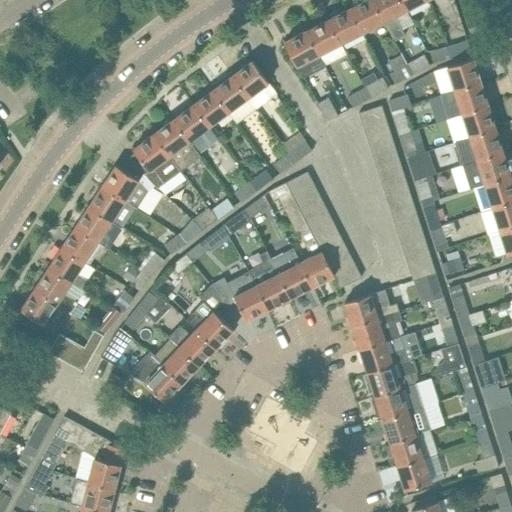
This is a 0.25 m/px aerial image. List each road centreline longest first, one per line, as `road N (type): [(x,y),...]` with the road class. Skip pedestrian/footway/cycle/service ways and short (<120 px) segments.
road 1 (unknown): [(351,511),(355,481),(304,368),(282,362),(265,368),(191,447),(161,511)]
road 2 (residential): [(0,236),(65,138),(112,89),(232,0)]
road 3 (residential): [(310,511),(103,400)]
